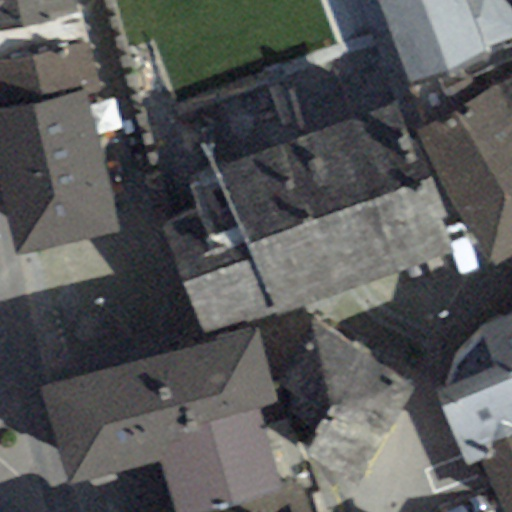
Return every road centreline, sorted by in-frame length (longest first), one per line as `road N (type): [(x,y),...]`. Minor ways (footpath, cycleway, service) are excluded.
road 1 (residential): [(145,238),(183,338),(492,283)]
road 2 (residential): [(389,511),(444,342),(492,283)]
road 3 (residential): [(145,238),(83,0)]
road 4 (tertiary): [(0,433),(16,379),(4,271)]
road 5 (residential): [(4,271),(145,238)]
